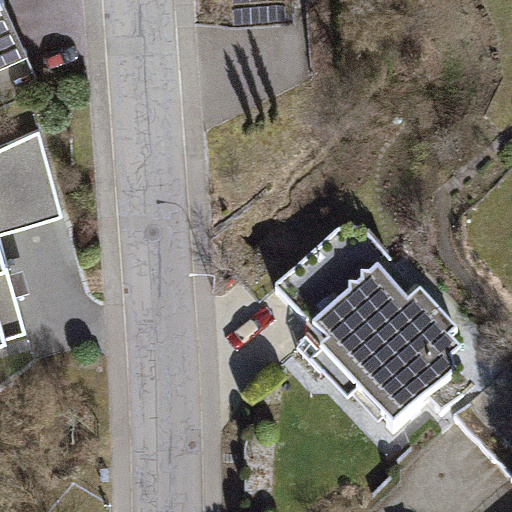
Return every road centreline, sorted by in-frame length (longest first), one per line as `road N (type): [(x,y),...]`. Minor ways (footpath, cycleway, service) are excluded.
road 1 (unclassified): [(168,511),(141,0)]
road 2 (unknown): [(369,511),(474,421)]
